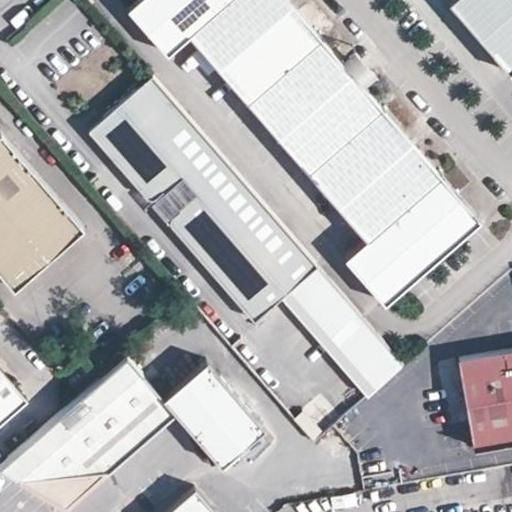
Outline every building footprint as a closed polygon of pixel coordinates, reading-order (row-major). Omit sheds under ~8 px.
[(188,33),(363,238),(343,254),(382,301),(404,281),(399,275),(409,267),(415,274),(460,235),(454,228),(467,217),(455,203),(461,198),(412,141),(406,146),(397,135),(403,130),(360,80),(354,86),(332,62),(339,56),(295,5),(289,10),(281,0),(129,0),(126,3),(168,50),(188,33)] [(511,0),(446,0),(507,71),(511,66),(511,0)] [(332,62),(354,86),(360,80),(371,71),(350,46),(339,56),(332,62)] [(147,69),(99,111),(101,141),(143,190),(162,189),(173,203),(166,220),(242,307),(260,308),(277,294),(367,395),(403,363),(147,69)] [(0,270),(10,282),(32,264),(63,238),(81,223),(0,129),(0,270)] [(511,344),(459,354),(474,443),(511,436),(511,344)] [(125,352),(0,462),(0,467),(66,503),(175,409),(221,461),(263,424),(204,357),(162,394),(125,352)] [(0,416),(23,397),(27,393),(0,362),(0,416)] [(219,511),(194,483),(161,511),(219,511)]
